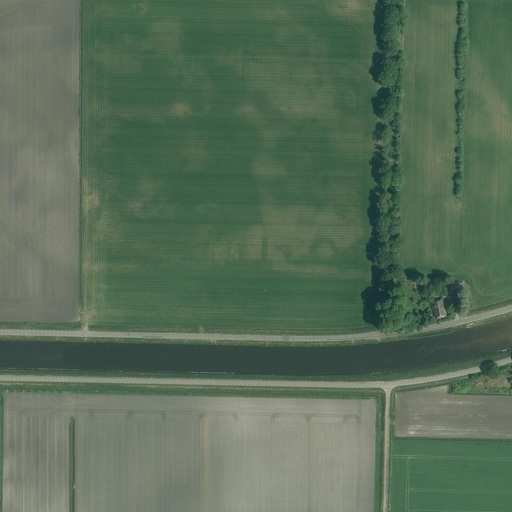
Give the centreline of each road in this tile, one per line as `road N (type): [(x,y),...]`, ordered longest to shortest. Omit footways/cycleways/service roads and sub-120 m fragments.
road 1 (tertiary): [(511,309),(338,338),(0,332)]
road 2 (tertiary): [(0,378),(371,385),(511,359)]
road 3 (track): [(385,511),(388,384)]
